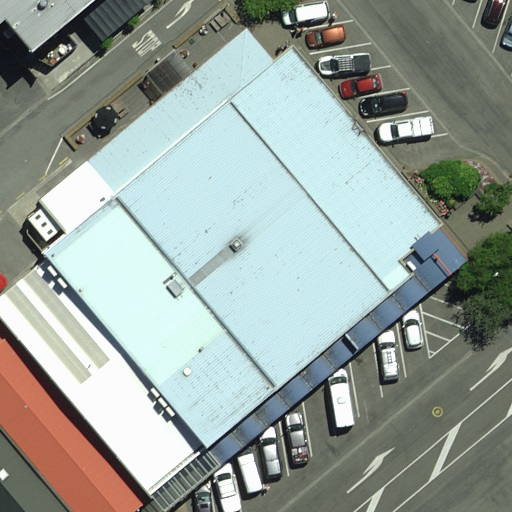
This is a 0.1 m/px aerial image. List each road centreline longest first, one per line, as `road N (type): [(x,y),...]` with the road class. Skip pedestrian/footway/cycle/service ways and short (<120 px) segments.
road 1 (unclassified): [(0,160),(195,0)]
road 2 (unclassified): [(511,144),(387,0)]
road 3 (unclassified): [(380,511),(511,405)]
